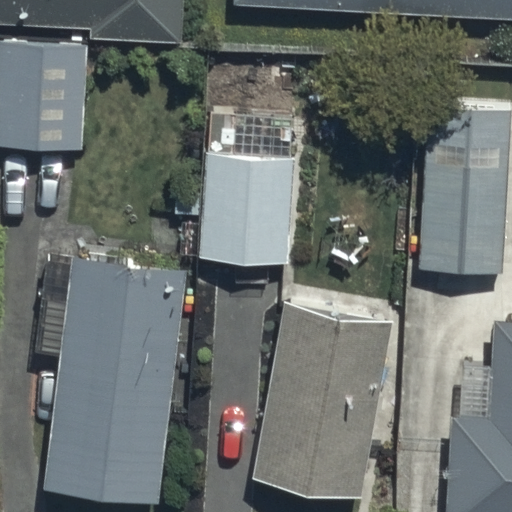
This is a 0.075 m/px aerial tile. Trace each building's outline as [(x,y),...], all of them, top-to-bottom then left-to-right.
[(0,0),(0,22),(92,26),(92,37),(181,40),(182,0),(0,0)] [(511,0),(235,0),(235,3),(511,13),(511,0)] [(91,46),(0,41),(0,143),(86,148),(91,46)] [(505,274),(511,111),(415,107),(413,164),(427,164),(423,271),(505,274)] [(289,262),(294,157),(207,154),(202,259),(289,262)] [(188,266),(75,255),(46,492),(164,504),(188,266)] [(396,322),(285,301),(252,478),(363,499),(396,322)] [(511,511),(511,320),(492,320),(487,418),(452,416),(447,511),(511,511)]
